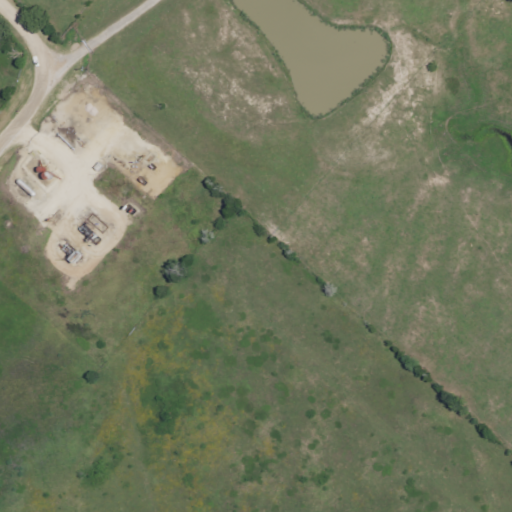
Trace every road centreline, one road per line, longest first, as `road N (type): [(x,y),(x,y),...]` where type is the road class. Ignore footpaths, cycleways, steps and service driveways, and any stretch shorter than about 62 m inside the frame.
road 1 (tertiary): [(0,140),(32,100),(39,73),(29,36),(0,3)]
road 2 (residential): [(38,63),(74,49),(146,0)]
